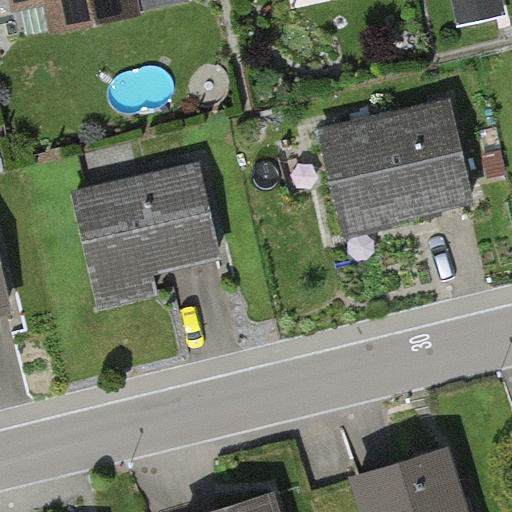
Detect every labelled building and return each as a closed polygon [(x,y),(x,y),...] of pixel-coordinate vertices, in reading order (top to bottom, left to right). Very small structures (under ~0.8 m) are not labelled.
[(8,0),(9,3),(23,0),(34,0),(44,41),(139,20),(134,0),(8,0)] [(451,0),(458,28),(507,18),(502,0),(451,0)] [(450,109),(324,139),(345,226),(471,196),(450,109)] [(202,166),(76,192),(101,308),(154,297),(149,272),(221,257),(202,166)] [(0,250),(0,312),(12,310),(0,250)] [(460,511),(443,455),(359,480),(369,511),(460,511)] [(273,511),(269,497),(221,511),(273,511)]
